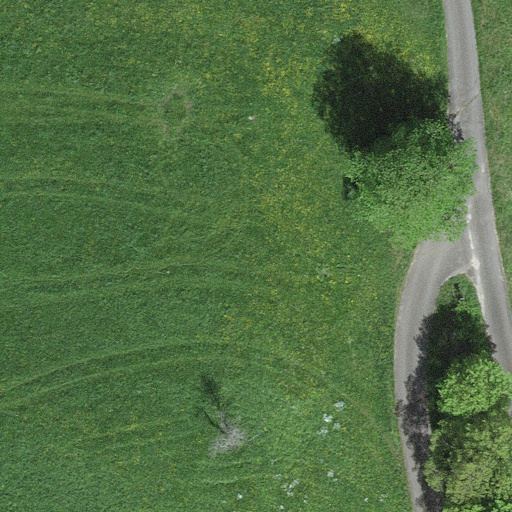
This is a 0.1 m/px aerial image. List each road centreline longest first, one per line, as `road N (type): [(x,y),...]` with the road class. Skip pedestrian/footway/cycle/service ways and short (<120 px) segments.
road 1 (residential): [(511,370),(483,254),(457,0)]
road 2 (track): [(478,218),(425,274),(411,328),(431,511)]
